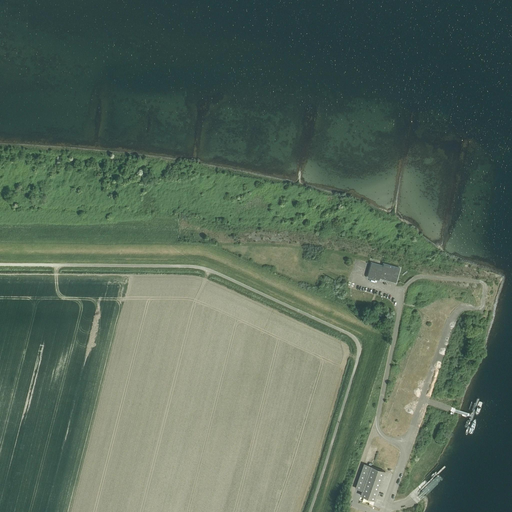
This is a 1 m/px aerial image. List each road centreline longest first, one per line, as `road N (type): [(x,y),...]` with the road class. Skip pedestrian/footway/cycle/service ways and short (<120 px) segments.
road 1 (unclassified): [(0,264),(205,268),(355,339),(358,357),(309,511)]
road 2 (unclassified): [(383,511),(453,315),(479,309)]
